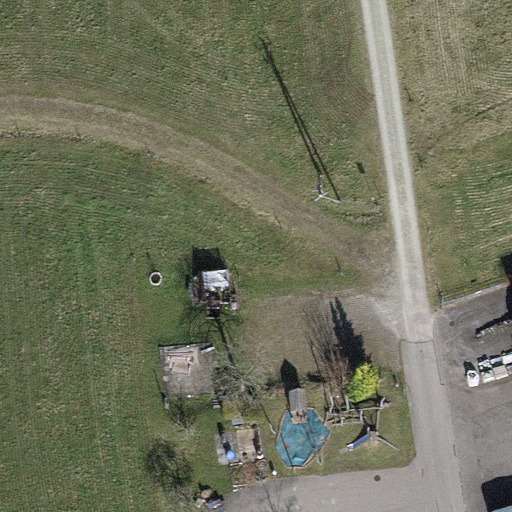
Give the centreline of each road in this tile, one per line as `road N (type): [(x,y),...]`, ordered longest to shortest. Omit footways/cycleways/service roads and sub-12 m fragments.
road 1 (track): [(417,317),(373,0)]
road 2 (residential): [(448,511),(417,317)]
